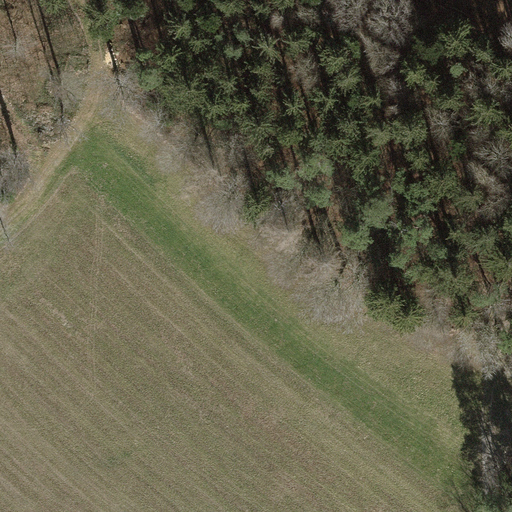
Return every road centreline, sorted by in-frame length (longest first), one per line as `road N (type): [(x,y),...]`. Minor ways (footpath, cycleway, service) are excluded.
road 1 (track): [(490,511),(490,386),(511,303)]
road 2 (track): [(0,233),(95,125)]
